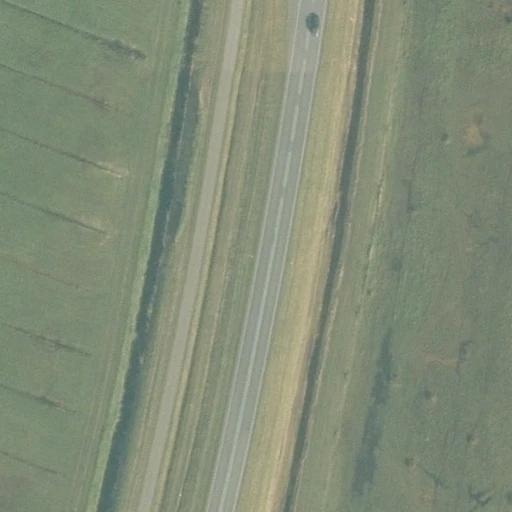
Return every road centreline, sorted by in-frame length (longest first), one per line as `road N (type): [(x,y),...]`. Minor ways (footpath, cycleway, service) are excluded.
road 1 (trunk): [(218,511),(281,227),(311,0)]
road 2 (unclassified): [(140,511),(192,266),(233,0)]
